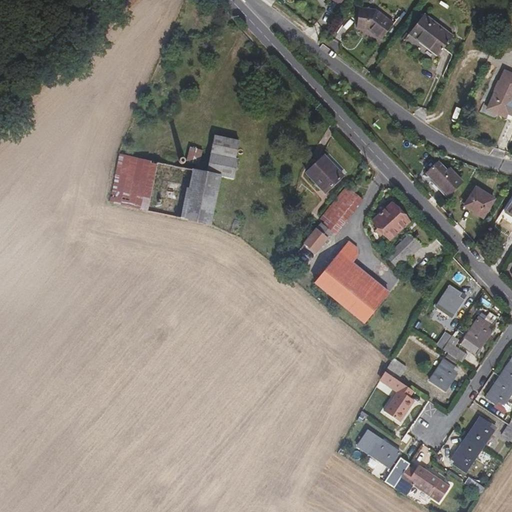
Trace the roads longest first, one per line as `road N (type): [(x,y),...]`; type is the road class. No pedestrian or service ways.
road 1 (tertiary): [(511,300),(236,5)]
road 2 (residential): [(236,5),(267,13),(475,155),(511,164)]
road 3 (residential): [(511,323),(441,435)]
